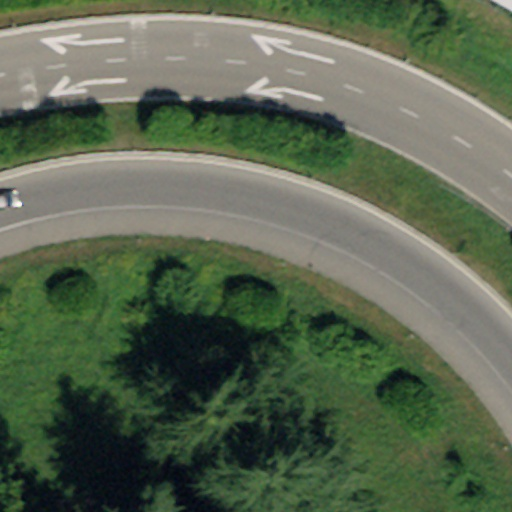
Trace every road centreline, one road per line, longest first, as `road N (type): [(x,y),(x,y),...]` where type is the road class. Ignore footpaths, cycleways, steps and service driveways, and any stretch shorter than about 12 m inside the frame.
road 1 (motorway): [(0,204),(138,181),(271,197),(394,251),(443,285),(511,353)]
road 2 (motorway): [(511,177),(406,112),(293,72),(176,58),(0,81)]
